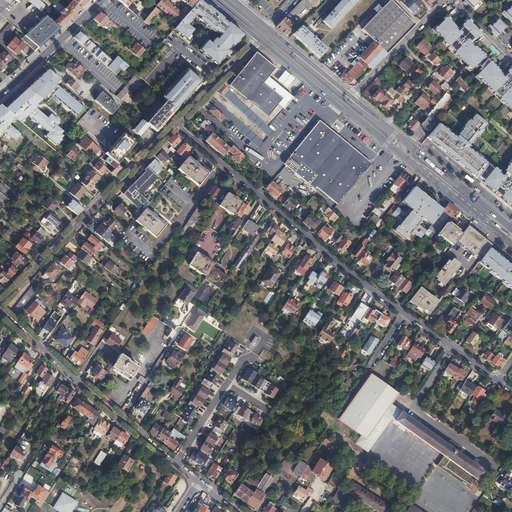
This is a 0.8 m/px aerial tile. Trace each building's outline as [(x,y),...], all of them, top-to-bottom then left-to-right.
[(0,0),(0,14),(3,17),(6,19),(10,14),(4,9),(11,0),(0,0)] [(27,0),(37,9),(46,16),(55,23),(60,28),(65,24),(59,18),(58,19),(49,10),(50,9),(48,7),(39,0),(27,0)] [(71,0),(73,1),(81,8),(90,0),(71,0)] [(118,0),(117,2),(145,20),(150,12),(139,4),(141,2),(138,0),(118,0)] [(167,16),(175,7),(166,0),(160,0),(156,6),(167,16)] [(232,47),(243,35),(228,22),(227,23),(223,19),(224,18),(207,5),(207,6),(200,0),(199,0),(195,4),(191,9),(190,10),(178,23),(174,29),(186,39),(194,29),(188,24),(196,14),(200,17),(198,19),(215,32),(216,31),(221,35),(217,40),(215,38),(211,43),(207,40),(199,50),(217,65),(229,51),(227,50),(231,46),(232,47)] [(276,26),(286,35),(295,26),(290,21),(304,7),(307,10),(316,0),(302,0),(302,1),(276,26)] [(341,0),(323,21),(331,29),(356,0),(341,0)] [(362,29),(387,53),(404,36),(415,24),(391,0),(362,29)] [(418,0),(401,0),(400,1),(414,14),(423,4),(418,0)] [(479,0),(466,0),(463,3),(472,12),(474,9),(473,8),(480,1),(479,0)] [(73,1),(65,9),(73,16),(81,8),(73,1)] [(53,6),(62,16),(67,21),(73,16),(65,9),(57,3),(53,6)] [(504,11),(502,14),(511,22),(511,20),(511,5),(505,12),(504,11)] [(143,22),(148,26),(160,12),(155,8),(143,22)] [(176,20),(180,13),(173,8),(169,15),(176,20)] [(92,20),(103,28),(110,21),(99,12),(92,20)] [(55,23),(46,16),(37,25),(28,33),(42,45),(60,28),(55,23)] [(447,17),(434,30),(443,39),(442,40),(472,70),(476,66),(477,67),(479,65),(481,67),(479,69),(480,71),(476,75),(511,110),(511,66),(504,75),(490,61),(489,62),(485,57),(485,56),(472,43),(481,33),(468,20),(458,29),(447,17)] [(490,25),(488,28),(496,36),(506,27),(498,19),(491,26),(490,25)] [(16,28),(10,24),(0,35),(0,40),(2,43),(16,28)] [(301,26),(292,35),(296,38),(304,29),(301,26)] [(304,29),(296,38),(319,58),(327,49),(304,29)] [(123,73),(128,66),(116,56),(113,60),(78,32),(72,39),(116,75),(120,70),(123,73)] [(42,45),(28,33),(25,36),(39,48),(42,45)] [(361,37),(366,42),(369,38),(364,33),(361,37)] [(22,39),(35,51),(39,48),(25,36),(22,39)] [(7,47),(16,55),(24,46),(15,38),(7,47)] [(366,42),(369,46),(374,42),(369,38),(366,42)] [(423,39),(415,47),(424,56),(432,48),(423,39)] [(343,72),(339,78),(348,86),(355,87),(358,84),(373,67),(386,54),(374,42),(369,46),(359,58),(358,56),(350,64),(353,67),(346,74),(343,72)] [(129,50),(138,59),(145,51),(136,43),(129,50)] [(271,119),(303,83),(257,48),(227,82),(271,119)] [(0,60),(6,65),(11,59),(3,52),(1,55),(0,53),(0,60)] [(433,53),(427,59),(435,66),(441,60),(433,53)] [(406,57),(398,65),(405,73),(414,64),(406,57)] [(78,79),(85,70),(72,60),(65,69),(78,79)] [(441,64),(436,74),(448,81),(454,71),(441,64)] [(409,76),(414,81),(423,73),(417,67),(409,76)] [(187,68),(162,96),(167,100),(176,109),(201,81),(187,68)] [(48,69),(27,88),(42,100),(50,91),(53,95),(52,96),(76,116),(84,108),(56,84),(60,80),(48,69)] [(126,84),(115,96),(120,100),(140,77),(136,73),(126,84)] [(454,83),(464,93),(469,87),(459,77),(454,83)] [(370,98),(386,110),(394,99),(400,103),(413,85),(404,78),(395,90),(390,87),(387,92),(384,89),(382,91),(378,88),(370,98)] [(65,85),(75,91),(78,86),(69,79),(65,85)] [(433,80),(426,88),(434,95),(441,87),(433,80)] [(440,88),(447,91),(450,85),(443,82),(440,88)] [(223,84),(218,90),(223,94),(223,95),(237,108),(268,137),(273,131),(268,126),(267,126),(263,122),(246,106),(223,84)] [(27,88),(7,108),(22,122),(29,114),(50,132),(46,136),(57,145),(64,136),(62,134),(64,131),(57,126),(60,123),(51,114),(47,118),(36,108),(42,101),(27,88)] [(101,92),(94,101),(111,116),(119,107),(101,92)] [(446,92),(420,125),(429,132),(437,121),(433,118),(450,96),(446,92)] [(422,93),(415,103),(425,111),(431,103),(434,106),(438,101),(433,98),(431,100),(422,93)] [(211,97),(207,101),(212,106),(225,117),(232,124),(258,147),(263,142),(241,122),(216,101),(211,97)] [(176,109),(167,100),(146,123),(150,126),(156,132),(176,109)] [(207,101),(202,106),(208,111),(208,110),(212,106),(207,101)] [(0,104),(0,135),(3,132),(14,141),(20,134),(9,124),(16,117),(0,104)] [(212,106),(208,110),(217,119),(218,118),(222,121),(225,117),(212,106)] [(444,152),(477,178),(477,177),(483,170),(487,164),(482,160),(467,148),(476,136),(478,137),(484,130),(482,129),(487,123),(476,114),(471,120),(470,119),(461,129),(462,130),(455,138),(443,129),(444,128),(438,124),(429,135),(427,137),(431,141),(444,152)] [(207,122),(198,115),(192,121),(196,125),(198,124),(199,125),(203,129),(203,130),(206,133),(207,132),(210,134),(211,133),(214,129),(207,122)] [(410,129),(414,125),(418,129),(421,125),(413,118),(406,126),(410,129)] [(146,123),(141,119),(132,129),(141,136),(150,126),(146,123)] [(346,142),(329,128),(327,130),(319,123),(287,163),(296,170),(295,173),(305,181),(307,179),(316,187),(315,189),(326,198),(328,196),(337,203),(369,164),(351,149),(353,147),(346,141),(346,142)] [(124,133),(109,150),(113,153),(112,155),(119,160),(134,142),(124,133)] [(210,134),(205,141),(223,156),(228,150),(229,149),(218,139),(211,133),(210,134)] [(99,149),(83,135),(81,137),(83,139),(78,145),(82,148),(92,157),(99,149)] [(173,135),(167,141),(173,148),(179,141),(177,139),(176,137),(173,135)] [(134,142),(119,160),(116,163),(123,169),(142,149),(134,142)] [(78,145),(76,143),(66,154),(72,159),(79,152),(79,151),(82,148),(78,145)] [(176,151),(175,151),(182,157),(183,155),(185,157),(188,153),(186,152),(187,150),(189,149),(182,143),(176,151)] [(229,149),(228,150),(232,154),(231,156),(238,163),(241,160),(244,156),(232,145),(229,149)] [(109,150),(105,154),(111,158),(114,161),(116,163),(119,160),(112,155),(113,153),(109,150)] [(162,151),(156,157),(162,163),(168,158),(162,151)] [(31,167),(37,172),(39,169),(41,170),(48,162),(38,154),(32,162),(34,164),(31,167)] [(179,167),(177,169),(197,185),(206,174),(187,157),(179,167)] [(106,169),(93,158),(91,160),(93,161),(94,161),(96,163),(93,167),(101,174),(106,169)] [(477,177),(481,181),(511,206),(511,159),(503,170),(505,171),(503,174),(494,166),(489,162),(487,164),(483,170),(477,177)] [(154,160),(147,167),(154,174),(161,166),(154,160)] [(114,161),(110,165),(119,173),(123,169),(116,163),(114,161)] [(107,169),(115,176),(119,173),(110,165),(107,169)] [(138,209),(134,212),(138,216),(144,209),(149,203),(140,195),(157,177),(154,174),(147,167),(138,175),(139,177),(123,194),(138,209)] [(90,171),(85,177),(86,177),(93,184),(98,178),(90,171)] [(409,178),(402,172),(390,187),(397,193),(405,183),(409,178)] [(93,184),(86,177),(81,183),(88,189),(93,184)] [(265,188),(270,193),(277,186),(272,181),(265,188)] [(280,181),(277,185),(277,186),(270,193),(275,197),(285,186),(280,181)] [(86,191),(77,183),(69,193),(78,200),(81,197),(83,194),(86,191)] [(444,207),(414,184),(402,199),(431,222),(444,207)] [(213,186),(208,194),(215,198),(220,191),(213,186)] [(18,187),(13,193),(16,196),(21,190),(18,187)] [(0,201),(4,205),(7,200),(8,199),(0,191),(0,201)] [(221,202),(219,205),(224,209),(228,203),(227,202),(231,195),(227,193),(221,202)] [(293,193),(283,204),(287,207),(287,206),(289,208),(291,210),(296,204),(291,199),(295,195),(293,193)] [(228,203),(224,209),(233,214),(241,202),(231,195),(227,202),(228,203)] [(48,197),(41,206),(48,211),(50,213),(57,204),(48,197)] [(188,221),(177,237),(179,239),(188,225),(189,226),(200,209),(199,208),(206,198),(204,197),(195,211),(188,221)] [(64,202),(62,204),(77,216),(83,209),(71,199),(67,204),(64,202)] [(211,210),(214,212),(219,205),(221,202),(217,200),(211,210)] [(434,220),(432,223),(428,229),(434,233),(448,215),(451,217),(452,216),(457,209),(449,202),(442,210),(434,220)] [(120,203),(113,211),(119,217),(126,209),(120,203)] [(239,210),(237,213),(237,214),(241,216),(243,212),(245,213),(249,207),(243,203),(239,209),(239,210)] [(324,205),(320,209),(333,221),(337,217),(324,205)] [(378,214),(381,211),(376,206),(373,209),(378,214)] [(424,217),(412,207),(394,230),(407,240),(413,232),(420,238),(426,230),(418,225),(424,217)] [(138,216),(135,220),(155,236),(164,225),(144,209),(138,216)] [(385,215),(389,218),(390,216),(393,212),(390,210),(385,215)] [(51,230),(56,224),(57,224),(58,225),(60,222),(53,216),(50,213),(48,211),(39,222),(50,231),(51,230)] [(374,216),(369,222),(375,226),(379,220),(374,216)] [(447,223),(454,229),(459,222),(452,216),(451,217),(447,223)] [(105,220),(101,224),(108,231),(109,232),(117,224),(110,217),(106,221),(105,220)] [(309,217),(305,222),(311,227),(312,226),(315,229),(320,223),(320,222),(322,220),(319,218),(315,222),(309,217)] [(228,234),(232,237),(242,220),(239,218),(228,234)] [(252,235),(258,227),(247,220),(242,229),(252,235)] [(454,229),(447,223),(436,237),(440,240),(442,237),(453,245),(456,241),(461,234),(454,229)] [(108,231),(101,224),(97,228),(98,229),(95,232),(101,238),(102,237),(108,242),(114,236),(109,232),(108,231)] [(273,235),(279,227),(274,224),(273,226),(271,224),(265,232),(267,234),(268,232),(273,235)] [(318,233),(318,234),(325,239),(331,232),(329,230),(330,229),(328,227),(327,228),(324,226),(318,233)] [(461,234),(456,241),(474,256),(486,241),(468,226),(461,234)] [(46,233),(40,227),(36,231),(35,230),(32,233),(33,234),(29,238),(37,244),(39,242),(40,242),(42,241),(41,240),(46,233)] [(188,265),(206,276),(212,267),(214,263),(229,241),(211,229),(197,252),(188,265)] [(427,230),(423,235),(429,239),(433,234),(427,230)] [(284,235),(277,231),(273,237),(276,239),(273,244),(278,247),(285,237),(283,236),(284,235)] [(98,241),(90,235),(87,239),(90,242),(89,243),(98,251),(103,245),(98,241)] [(349,243),(340,235),(335,242),(338,245),(337,247),(339,248),(339,249),(340,251),(342,251),(349,243)] [(239,257),(237,260),(243,264),(245,261),(242,259),(247,253),(248,253),(257,238),(253,236),(240,257),(239,257)] [(22,238),(15,246),(24,254),(28,250),(27,249),(31,245),(22,238)] [(363,241),(352,254),(356,258),(362,250),(369,242),(366,240),(364,242),(363,241)] [(387,241),(382,247),(385,250),(390,243),(387,241)] [(474,256),(480,260),(489,248),(491,245),(486,241),(474,256)] [(84,243),(80,248),(82,250),(89,256),(93,250),(84,243)] [(89,243),(87,244),(97,252),(98,251),(89,243)] [(270,246),(267,244),(266,247),(261,254),(264,256),(270,246)] [(286,244),(281,252),(288,257),(293,248),(286,244)] [(511,266),(489,248),(480,260),(478,262),(490,271),(490,270),(495,275),(502,281),(503,281),(510,286),(509,287),(511,288),(511,266)] [(387,276),(389,278),(400,265),(398,264),(401,260),(400,260),(402,258),(398,254),(399,252),(395,249),(392,253),(386,260),(388,261),(383,267),(390,272),(387,276)] [(76,257),(85,265),(91,257),(89,256),(82,250),(76,257)] [(356,258),(355,259),(361,263),(362,262),(365,265),(371,257),(362,250),(356,258)] [(12,261),(10,263),(15,268),(23,258),(15,252),(10,259),(12,261)] [(70,264),(76,257),(69,252),(66,256),(65,255),(59,262),(67,269),(70,266),(72,268),(73,266),(70,264)] [(275,254),(271,261),(275,263),(279,257),(275,254)] [(114,265),(105,258),(104,258),(101,255),(99,258),(103,261),(100,264),(112,274),(117,268),(114,265)] [(304,269),(306,269),(312,260),(305,256),(299,265),(304,269)] [(440,269),(435,276),(437,278),(437,279),(444,284),(460,263),(453,258),(450,261),(448,259),(445,263),(446,264),(445,265),(443,266),(442,266),(442,267),(442,268),(442,269),(441,270),(440,269)] [(52,259),(49,262),(52,264),(42,276),(46,279),(47,277),(58,264),(52,259)] [(58,264),(47,277),(51,280),(62,267),(58,264)] [(8,271),(6,274),(10,277),(16,270),(11,265),(7,270),(8,271)] [(206,276),(204,279),(219,288),(227,276),(212,267),(206,276)] [(271,267),(262,281),(271,286),(279,273),(271,267)] [(318,275),(312,271),(308,278),(309,279),(300,292),(305,296),(314,282),(314,281),(318,275)] [(321,271),(314,281),(321,286),(327,277),(325,275),(326,274),(321,271)] [(1,272),(0,273),(0,281),(2,283),(4,281),(5,282),(8,279),(1,272)] [(389,280),(398,287),(404,278),(396,272),(389,280)] [(96,275),(89,285),(95,290),(96,289),(103,280),(96,275)] [(404,278),(398,287),(405,293),(411,284),(404,278)] [(333,282),(328,289),(333,292),(337,295),(342,288),(333,282)] [(187,284),(178,297),(187,303),(196,289),(187,284)] [(32,285),(10,311),(16,316),(37,289),(32,285)] [(420,287),(412,298),(415,300),(414,302),(425,310),(426,308),(430,311),(439,299),(432,294),(431,295),(420,287)] [(458,290),(454,296),(463,303),(466,299),(466,296),(468,293),(463,288),(460,291),(458,290)] [(68,291),(64,296),(66,297),(61,303),(71,310),(77,302),(78,300),(69,293),(69,292),(68,291)] [(78,300),(77,302),(83,306),(85,303),(91,307),(96,300),(84,292),(78,300)] [(343,292),(337,303),(337,304),(340,305),(341,305),(342,303),(346,306),(351,297),(343,292)] [(490,309),(492,307),(495,302),(484,294),(480,301),(490,309)] [(35,300),(26,310),(37,320),(44,312),(38,306),(39,304),(35,300)] [(287,301),(281,309),(291,316),(298,305),(299,303),(294,300),(292,303),(292,304),(290,303),(287,301)] [(359,322),(368,308),(360,303),(351,317),(359,322)] [(194,315),(187,326),(194,331),(204,316),(197,311),(199,308),(195,306),(190,312),(194,315)] [(91,307),(87,313),(92,316),(96,310),(91,307)] [(448,327),(446,330),(450,333),(459,319),(456,317),(460,311),(454,307),(447,317),(450,319),(447,323),(448,323),(447,324),(447,325),(448,326),(448,327)] [(470,307),(468,311),(467,311),(466,313),(471,317),(469,319),(467,318),(463,324),(467,327),(470,324),(472,326),(473,324),(476,320),(480,314),(470,307)] [(117,315),(118,315),(119,313),(115,309),(108,319),(113,322),(117,315)] [(307,313),(304,318),(315,325),(322,313),(319,311),(318,314),(310,309),(307,313)] [(373,320),(375,321),(380,314),(375,311),(374,313),(373,312),(369,309),(363,318),(367,320),(368,319),(372,322),(373,320)] [(380,314),(375,321),(378,322),(377,323),(382,326),(383,325),(384,326),(389,319),(384,316),(385,314),(381,312),(380,314)] [(68,314),(59,326),(63,329),(72,318),(68,314)] [(494,314),(487,323),(495,329),(502,320),(494,314)] [(152,315),(142,331),(148,335),(158,319),(152,315)] [(92,324),(95,326),(86,341),(92,345),(102,330),(101,330),(105,325),(95,318),(92,324)] [(164,323),(170,327),(174,330),(177,326),(165,318),(162,322),(164,323)] [(510,334),(511,331),(511,318),(511,319),(503,330),(510,334)] [(48,319),(42,328),(49,333),(55,324),(48,319)] [(330,328),(330,327),(331,325),(327,322),(319,335),(329,342),(336,332),(332,330),(330,328)] [(356,327),(350,336),(353,338),(359,329),(356,327)] [(107,331),(103,337),(107,340),(105,343),(115,350),(121,341),(107,331)] [(467,340),(466,342),(473,347),(478,341),(477,339),(479,336),(477,335),(478,334),(475,331),(474,333),(472,332),(467,340)] [(53,343),(65,350),(69,342),(65,340),(67,337),(61,334),(60,335),(59,334),(53,343)] [(184,335),(178,344),(183,347),(183,348),(185,350),(192,340),(184,335)] [(370,335),(361,348),(369,353),(374,346),(373,345),(374,343),(376,344),(378,340),(373,336),(373,337),(370,335)] [(409,346),(412,342),(406,338),(406,337),(403,335),(397,344),(407,350),(407,349),(409,346)] [(409,346),(407,349),(409,350),(407,355),(415,360),(417,356),(419,357),(423,351),(421,349),(422,348),(415,343),(416,341),(413,340),(412,342),(409,346)] [(231,343),(226,351),(231,353),(234,355),(238,347),(231,343)] [(10,345),(4,354),(12,359),(18,350),(10,345)] [(69,359),(79,365),(82,360),(83,360),(83,359),(87,351),(80,347),(76,353),(74,351),(69,358),(69,359)] [(226,351),(223,349),(221,352),(224,354),(219,361),(226,366),(231,358),(229,357),(231,353),(226,351)] [(173,351),(167,360),(171,363),(171,364),(175,367),(182,356),(178,353),(177,354),(173,351)] [(340,351),(336,358),(340,360),(344,354),(340,351)] [(481,356),(489,362),(493,356),(487,351),(484,354),(483,354),(481,356)] [(23,353),(14,367),(24,373),(24,372),(28,366),(32,359),(23,353)] [(117,359),(112,367),(114,368),(113,369),(129,380),(138,367),(127,360),(128,359),(120,353),(117,359)] [(497,365),(501,367),(505,361),(501,359),(502,357),(502,356),(502,354),(500,353),(497,353),(491,362),(496,366),(497,365)] [(4,354),(2,357),(10,362),(12,359),(4,354)] [(421,365),(429,370),(435,362),(431,359),(426,356),(421,365)] [(226,366),(219,361),(214,369),(212,368),(209,371),(211,372),(217,376),(219,373),(221,374),(226,366)] [(388,364),(385,369),(392,374),(395,369),(389,365),(388,364)] [(443,373),(452,379),(454,376),(458,369),(449,364),(443,373)] [(36,374),(42,378),(47,370),(41,366),(36,374)] [(101,379),(102,380),(111,368),(109,367),(108,366),(106,369),(107,370),(105,372),(96,366),(91,373),(100,379),(101,379)] [(248,367),(241,379),(250,384),(255,375),(257,373),(248,367)] [(463,371),(459,368),(458,369),(454,376),(458,379),(459,379),(461,380),(465,373),(463,372),(463,371)] [(217,376),(211,372),(206,380),(204,379),(202,382),(211,388),(213,384),(214,385),(219,377),(217,376)] [(312,375),(301,391),(310,397),(312,395),(323,377),(315,372),(313,375),(312,375)] [(353,398),(338,418),(362,436),(356,444),(362,448),(393,405),(399,394),(369,373),(353,398)] [(41,382),(47,386),(48,387),(53,378),(47,374),(41,382)] [(255,375),(250,384),(258,390),(264,381),(255,375)] [(177,378),(168,392),(178,398),(184,390),(178,386),(181,382),(181,381),(177,378)] [(264,381),(258,390),(265,394),(270,385),(271,384),(264,380),(264,381)] [(463,385),(460,389),(470,396),(475,387),(465,380),(463,384),(463,385)] [(40,381),(37,386),(44,391),(47,386),(41,382),(40,381)] [(211,388),(202,382),(200,385),(201,386),(196,394),(205,400),(210,392),(209,391),(211,388)] [(56,402),(58,403),(61,399),(62,397),(67,389),(61,385),(56,392),(61,395),(56,402)] [(270,385),(265,394),(272,399),(278,390),(270,385)] [(477,386),(472,394),(474,396),(471,401),(479,406),(480,404),(482,401),(486,396),(482,393),(484,390),(477,386)] [(147,387),(139,399),(141,400),(135,408),(143,414),(149,405),(142,400),(149,389),(147,387)] [(75,393),(68,388),(67,389),(62,397),(68,400),(66,403),(68,404),(70,401),(75,393)] [(200,407),(205,400),(196,394),(191,401),(190,401),(188,405),(189,406),(197,410),(199,406),(200,407)] [(228,396),(222,405),(234,412),(239,405),(239,404),(228,396)] [(72,407),(77,410),(82,402),(83,400),(78,397),(72,407)] [(82,402),(77,410),(89,417),(93,410),(82,402)] [(241,407),(239,405),(234,412),(233,413),(236,415),(237,414),(241,407)] [(242,405),(241,407),(237,414),(245,420),(250,412),(251,411),(242,405)] [(393,405),(362,448),(369,453),(392,419),(445,456),(438,466),(468,487),(475,477),(478,479),(484,471),(456,451),(458,447),(449,441),(447,444),(397,409),(397,410),(395,413),(391,410),(393,407),(394,406),(393,405)] [(197,410),(189,406),(183,415),(186,416),(183,421),(189,424),(197,411),(197,410)] [(508,418),(508,417),(495,408),(489,418),(502,426),(503,425),(503,426),(503,427),(508,430),(511,423),(511,418),(509,417),(508,418)] [(86,421),(93,425),(96,419),(95,419),(99,413),(93,410),(89,417),(86,421)] [(254,414),(250,412),(245,420),(249,422),(254,414)] [(254,414),(249,422),(256,426),(257,425),(261,419),(261,418),(254,413),(254,414)] [(168,418),(169,418),(163,414),(159,420),(165,424),(168,418)] [(60,424),(60,427),(63,429),(65,428),(71,417),(68,415),(65,419),(64,418),(60,424)] [(219,418),(214,426),(215,426),(222,431),(227,423),(219,418)] [(93,429),(104,435),(110,425),(102,419),(100,422),(99,421),(93,429)] [(265,421),(261,419),(257,425),(261,428),(265,421)] [(173,429),(183,435),(185,437),(189,432),(177,423),(173,429)] [(150,432),(156,437),(161,429),(154,424),(150,432)] [(222,431),(215,426),(213,430),(222,436),(224,432),(222,431)] [(121,432),(113,427),(107,436),(114,441),(121,432)] [(161,429),(156,437),(164,443),(170,434),(162,428),(161,429)] [(170,434),(164,443),(173,449),(176,444),(174,442),(175,441),(172,439),(174,435),(181,439),(183,435),(173,429),(170,434)] [(222,436),(213,430),(211,433),(218,437),(220,439),(222,436)] [(118,449),(123,452),(130,441),(125,439),(127,436),(121,432),(114,441),(113,443),(120,447),(118,449)] [(211,433),(210,433),(205,441),(213,445),(218,437),(211,433)] [(324,439),(322,443),(333,450),(335,446),(324,439)] [(213,445),(205,441),(200,449),(201,449),(207,453),(213,445)] [(181,444),(173,453),(176,455),(182,446),(181,444)] [(52,446),(49,451),(56,456),(56,454),(60,457),(63,453),(52,446)] [(16,447),(11,455),(17,459),(17,458),(20,460),(25,453),(16,447)] [(209,455),(207,453),(201,449),(199,452),(207,458),(209,455)] [(56,456),(49,451),(42,462),(49,466),(56,456)] [(94,462),(99,466),(106,454),(101,451),(94,462)] [(199,452),(198,452),(196,455),(192,452),(189,458),(202,466),(203,466),(206,468),(211,460),(207,458),(199,452)] [(124,456),(118,465),(127,470),(133,461),(124,456)] [(321,457),(312,472),(324,480),(332,467),(323,461),(325,459),(321,457)] [(300,477),(307,465),(300,460),(293,472),(300,477)] [(213,463),(207,472),(215,478),(221,469),(213,463)] [(300,477),(305,480),(310,471),(311,467),(307,465),(300,477)] [(221,477),(226,481),(227,479),(231,482),(237,474),(228,468),(221,477)] [(504,468),(495,482),(509,491),(511,485),(511,480),(508,477),(510,472),(504,468)] [(169,472),(163,481),(171,486),(176,477),(169,472)] [(117,482),(120,484),(126,475),(123,473),(117,482)] [(253,493),(247,503),(255,508),(262,497),(273,479),(265,474),(260,482),(258,485),(256,488),(253,493)] [(246,480),(256,488),(258,485),(253,481),(248,478),(246,480)] [(240,483),(234,493),(247,503),(253,493),(246,488),(240,483)] [(355,484),(349,493),(378,511),(384,511),(388,506),(355,484)] [(26,486),(22,491),(30,496),(36,500),(42,504),(49,493),(38,485),(34,491),(26,486)] [(308,493),(312,495),(314,491),(308,487),(306,491),(299,486),(293,495),(296,498),(298,496),(305,501),(308,496),(308,495),(307,494),(308,493)] [(331,501),(332,501),(337,504),(344,492),(338,488),(331,501)] [(30,496),(22,491),(19,497),(20,497),(16,504),(20,507),(24,500),(26,501),(30,496)] [(72,511),(80,502),(75,499),(76,498),(69,493),(68,494),(64,492),(55,506),(64,511),(63,511),(72,511)] [(282,506),(284,501),(286,498),(283,496),(278,503),(282,506)] [(190,511),(196,511),(204,502),(199,499),(193,509),(190,511)] [(277,511),(278,511),(279,511),(273,507),(274,505),(269,502),(262,511),(277,511)]
